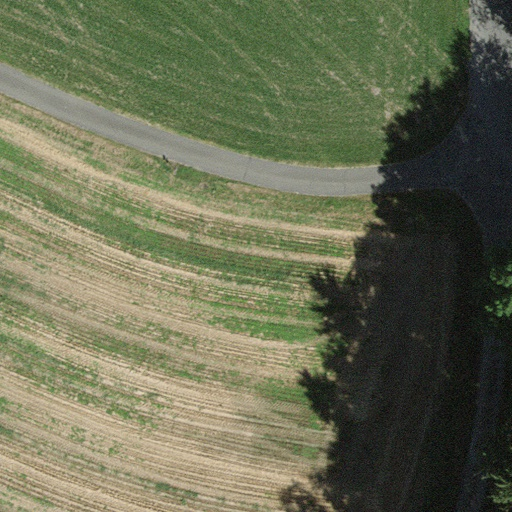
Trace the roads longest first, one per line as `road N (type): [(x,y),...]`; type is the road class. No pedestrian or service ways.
road 1 (track): [(496,166),(405,187),(256,171),(0,72)]
road 2 (unclassified): [(478,0),(474,113),(496,166),(511,171)]
